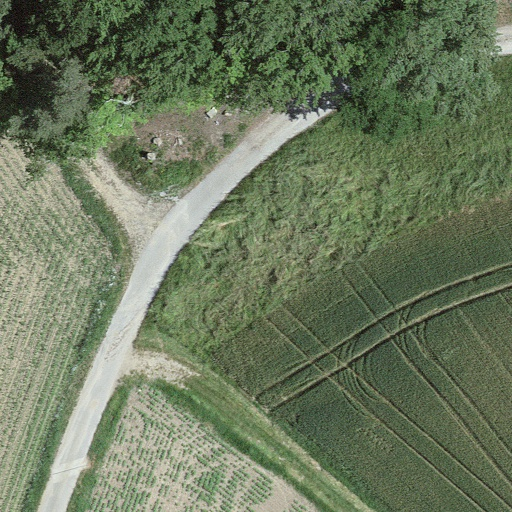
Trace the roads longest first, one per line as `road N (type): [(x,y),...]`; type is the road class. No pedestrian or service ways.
road 1 (track): [(155,244),(306,108),(480,48),(511,45)]
road 2 (track): [(56,511),(155,244)]
